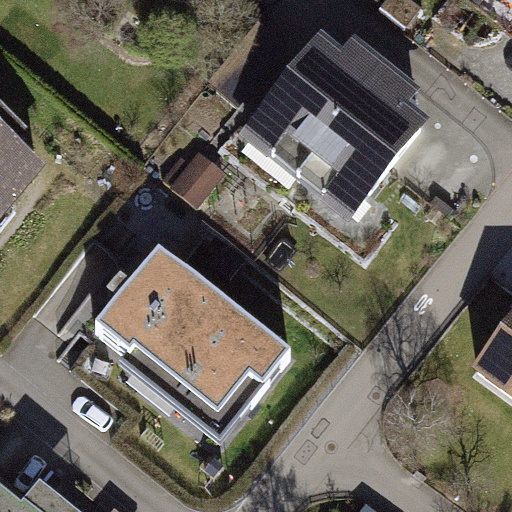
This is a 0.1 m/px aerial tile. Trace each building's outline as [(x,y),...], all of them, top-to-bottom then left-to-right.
[(511,0),(497,0),(511,11),(511,0)] [(250,141),(300,181),(384,74),(353,51),(339,68),(319,53),(250,141)] [(384,74),(300,181),(352,222),(422,133),(402,117),(416,99),(384,74)] [(0,233),(44,179),(0,143),(0,233)] [(291,364),(161,260),(101,333),(231,438),(291,364)] [(511,322),(473,373),(511,402),(511,322)] [(25,511),(0,491),(0,511),(80,511),(48,486),(26,511),(25,511)]
